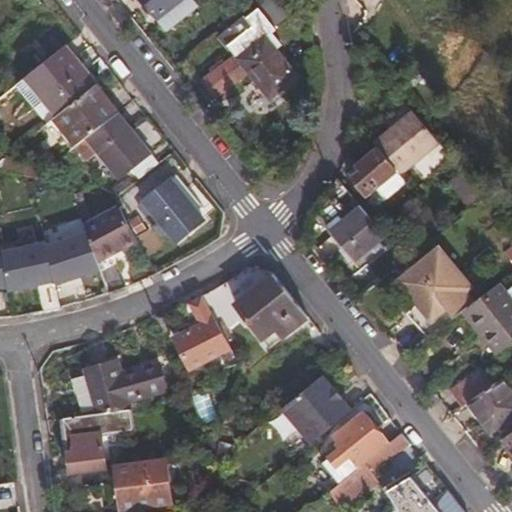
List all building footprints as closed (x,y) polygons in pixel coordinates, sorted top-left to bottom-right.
[(202,8),(195,0),(146,0),(172,31),(202,8)] [(270,20),(281,18),(286,12),(276,0),(263,0),(258,5),(270,20)] [(201,78),(204,83),(200,86),(212,100),(248,71),(269,99),(298,77),(274,47),(278,42),(270,31),(276,27),(270,20),(258,5),(234,22),(236,26),(221,38),(232,54),(201,78)] [(149,152),(117,112),(97,87),(98,86),(68,46),(28,77),(45,99),(58,116),(54,119),(74,144),(85,135),(117,176),(149,152)] [(358,125),(376,147),(382,153),(351,178),(370,201),(401,179),(441,146),(364,53),(363,93),(363,99),(358,125)] [(45,99),(28,77),(18,84),(36,107),(45,99)] [(45,166),(8,157),(5,159),(0,163),(0,167),(36,176),(45,166)] [(177,171),(140,201),(166,236),(171,232),(178,240),(204,218),(195,206),(200,201),(177,171)] [(384,232),(362,205),(331,232),(351,258),(384,232)] [(139,238),(123,207),(87,226),(99,260),(139,238)] [(69,241),(5,254),(8,278),(30,274),(32,281),(41,280),(43,292),(78,284),(69,241)] [(464,307),(468,304),(458,292),(466,286),(439,250),(404,277),(420,297),(407,308),(427,333),(440,323),(442,325),(464,307)] [(93,300),(111,293),(101,268),(84,274),(93,300)] [(275,273),(251,270),(207,297),(187,307),(193,319),(198,316),(203,323),(179,336),(196,369),(226,353),(222,345),(232,339),(222,324),(241,309),(271,348),(311,317),(275,273)] [(511,282),(511,283),(505,275),(468,304),(464,307),(475,321),(480,317),(503,346),(511,339),(511,282)] [(498,350),(503,346),(480,317),(475,321),(498,350)] [(113,355),(77,367),(94,415),(164,396),(156,363),(118,372),(113,355)] [(476,365),(449,386),(461,402),(488,380),(476,365)] [(325,376),(283,408),(312,445),(354,413),(325,376)] [(511,414),(511,387),(504,376),(472,399),(492,428),(511,414)] [(195,422),(212,421),(211,394),(194,394),(195,422)] [(94,415),(89,415),(56,421),(65,473),(97,468),(92,435),(123,431),(119,411),(94,415)] [(403,434),(357,470),(355,468),(382,447),(361,420),(335,440),(342,449),(323,465),(337,485),(333,489),(345,510),(356,501),(352,493),(411,445),(403,434)] [(226,424),(209,430),(215,446),(218,452),(226,424)] [(511,430),(502,437),(511,451),(511,430)] [(166,459),(115,466),(121,506),(172,498),(166,459)] [(392,511),(447,511),(414,471),(393,488),(405,504),(392,511)]
